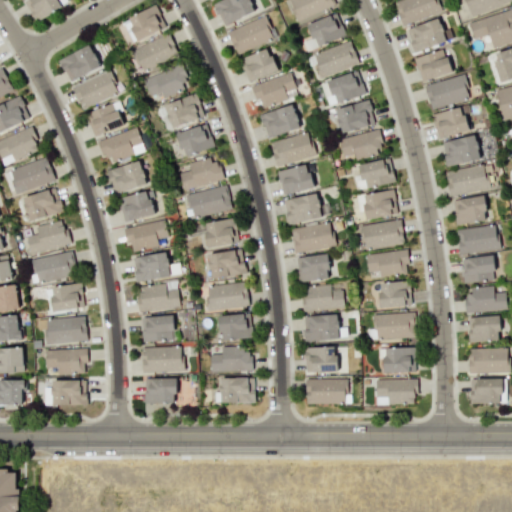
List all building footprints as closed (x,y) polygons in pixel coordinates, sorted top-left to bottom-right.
[(61,7),(57,0),(25,0),(35,20),(61,7)] [(218,0),(212,3),(223,26),(254,11),(248,0),(218,0)] [(334,4),(332,0),(287,0),(297,20),(334,4)] [(401,25),(441,10),(437,0),(395,0),(393,1),(401,25)] [(464,0),(470,16),(511,1),(510,0),(464,0)] [(127,17),(137,40),(165,26),(154,4),(127,17)] [(511,8),(468,21),(473,38),(488,34),(492,47),(511,41),(511,8)] [(306,23),(311,38),(302,41),(305,50),(345,36),(336,12),(306,23)] [(227,30),(235,53),(276,39),(268,15),(227,30)] [(405,28),(413,52),(445,41),(437,17),(405,28)] [(177,54),(167,32),(131,50),(141,71),(177,54)] [(320,78),(358,62),(349,39),(311,55),(320,78)] [(67,80),(99,68),(91,45),(59,57),(67,80)] [(421,81),(451,71),(442,47),(412,58),(421,81)] [(241,57),(248,80),(276,72),(269,48),(241,57)] [(190,86),(180,63),(142,79),(149,95),(160,91),(162,98),(190,86)] [(0,70),(0,96),(12,92),(3,69),(0,70)] [(117,93),(107,70),(71,86),(81,109),(117,93)] [(287,100),(285,90),(295,88),(291,73),(250,84),(254,100),(259,98),(261,107),(287,100)] [(468,99),(463,75),(424,83),(429,108),(468,99)] [(511,84),(495,89),(502,120),(511,117),(511,84)] [(203,117),(196,93),(163,103),(171,127),(203,117)] [(0,130),(29,118),(19,95),(0,103),(0,130)] [(374,122),(367,98),(334,109),(341,133),(374,122)] [(258,114),(266,137),(299,127),(292,104),(258,114)] [(431,114),(437,137),(469,129),(463,105),(431,114)] [(176,132),(183,156),(213,147),(206,123),(176,132)] [(0,163),(39,152),(31,127),(0,136),(0,163)] [(96,140),(102,158),(110,155),(112,162),(144,150),(135,127),(96,140)] [(377,154),(375,147),(382,145),(378,128),(338,138),(342,156),(353,153),(354,160),(377,154)] [(314,154),(307,131),(268,143),(276,167),(314,154)] [(446,139),(448,154),(443,155),(445,164),(478,160),(475,135),(446,139)] [(221,180),(216,155),(187,162),(189,170),(179,173),(182,189),(221,180)] [(14,194),(54,180),(46,156),(5,170),(14,194)] [(354,176),(356,189),(394,181),(389,157),(357,164),(359,175),(354,176)] [(146,184),(140,160),(106,169),(112,193),(146,184)] [(276,170),(282,195),(313,187),(308,163),(276,170)] [(444,171),(448,195),(488,188),(483,164),(444,171)] [(185,194),(191,218),(231,208),(225,184),(185,194)] [(62,211),(55,187),(21,196),(28,220),(62,211)] [(155,213),(149,189),(117,198),(123,222),(155,213)] [(363,192),(365,217),(396,214),(393,190),(363,192)] [(288,198),(291,212),(285,212),(287,223),(328,215),(326,204),(319,205),(316,192),(288,198)] [(454,223),(486,220),(483,195),(457,198),(458,213),(453,213),(454,223)] [(207,247),(237,241),(232,217),(203,223),(207,247)] [(122,227),(126,243),(129,242),(131,251),(157,245),(155,237),(168,234),(164,218),(122,227)] [(364,249),(403,243),(399,218),(360,225),(364,249)] [(25,235),(29,253),(69,244),(63,219),(35,226),(36,233),(25,235)] [(291,228),(294,252),(334,245),(330,221),(291,228)] [(498,249),(495,224),(456,229),(459,254),(498,249)] [(211,278),(245,273),(241,248),(206,254),(211,278)] [(406,249),(365,253),(367,277),(406,273),(405,265),(408,264),(406,249)] [(75,274),(70,250),(32,258),(37,282),(75,274)] [(138,255),(139,269),(133,270),(135,280),(179,275),(178,263),(168,264),(166,252),(138,255)] [(300,256),(302,270),(296,270),(297,281),(330,277),(327,253),(300,256)] [(0,280),(10,280),(8,255),(0,255),(0,280)] [(493,281),(493,255),(461,256),(462,281),(493,281)] [(178,306),(175,281),(138,285),(139,298),(136,298),(138,310),(178,306)] [(378,282),(379,307),(410,306),(409,281),(378,282)] [(206,284),(207,308),(247,307),(246,282),(206,284)] [(52,310),(83,307),(80,283),(50,286),(52,310)] [(342,308),(341,284),(301,285),(302,310),(342,308)] [(0,285),(0,310),(17,309),(16,285),(0,285)] [(505,310),(505,285),(465,286),(466,311),(505,310)] [(251,336),(249,312),(218,315),(221,339),(251,336)] [(373,313),(374,338),(414,337),(413,312),(373,313)] [(303,315),(304,340),(338,339),(337,314),(303,315)] [(0,340),(20,339),(18,315),(0,315),(0,340)] [(173,315),(141,316),(142,340),(173,339),(173,315)] [(498,315),(468,316),(469,341),(499,340),(498,315)] [(85,340),(84,317),(41,319),(42,343),(85,340)] [(209,353),(210,371),(251,370),(251,353),(244,353),(244,345),(220,346),(220,353),(209,353)] [(141,347),(141,372),(182,371),(181,346),(141,347)] [(336,346),(304,346),(304,371),(335,372),(336,346)] [(383,347),(383,372),(415,371),(415,346),(383,347)] [(0,347),(0,372),(22,372),(22,347),(0,347)] [(507,372),(507,347),(467,348),(467,373),(507,372)] [(45,367),(56,367),(57,374),(86,373),(85,348),(44,349),(45,367)] [(175,402),(175,377),(143,378),(143,402),(175,402)] [(253,377),(219,378),(219,402),(253,402),(253,377)] [(469,377),(469,403),(504,403),(505,378),(469,377)] [(24,378),(0,378),(0,404),(21,404),(21,391),(25,391),(24,378)] [(305,403),(344,403),(344,378),(305,378),(305,403)] [(375,379),(375,404),(415,403),(415,378),(375,379)] [(85,404),(85,380),(51,380),(51,404),(85,404)] [(17,511),(20,507),(16,473),(2,468),(0,468),(0,511),(17,511)]
